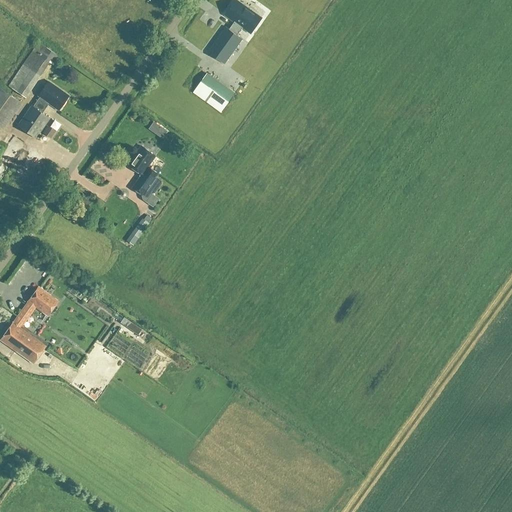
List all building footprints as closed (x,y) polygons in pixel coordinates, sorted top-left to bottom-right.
[(225,64),(242,38),(237,35),(243,27),(251,33),(261,18),(236,1),(226,15),(235,21),(229,29),(226,27),(208,52),(225,64)] [(56,66),(62,57),(39,42),(9,84),(26,98),(50,62),(56,66)] [(231,65),(242,76),(260,56),(248,45),(231,65)] [(63,69),(68,62),(63,59),(58,66),(63,69)] [(221,112),(235,93),(207,73),(193,92),(221,112)] [(58,110),(69,96),(48,81),(38,96),(40,97),(33,106),(32,105),(18,125),(36,138),(50,118),(42,112),(49,103),(58,110)] [(0,84),(0,122),(3,125),(22,101),(0,84)] [(54,136),(56,127),(49,125),(46,134),(54,136)] [(0,174),(3,177),(19,150),(11,145),(0,162),(0,174)] [(155,177),(158,174),(148,167),(155,156),(141,146),(127,165),(141,175),(132,188),(143,195),(142,197),(143,199),(146,201),(151,192),(155,191),(160,183),(160,180),(155,177)] [(138,239),(149,223),(144,220),(133,235),(138,239)] [(58,301),(39,287),(28,302),(47,316),(58,301)] [(121,322),(133,331),(137,326),(124,317),(121,322)] [(45,346),(13,323),(0,340),(33,363),(45,346)]
